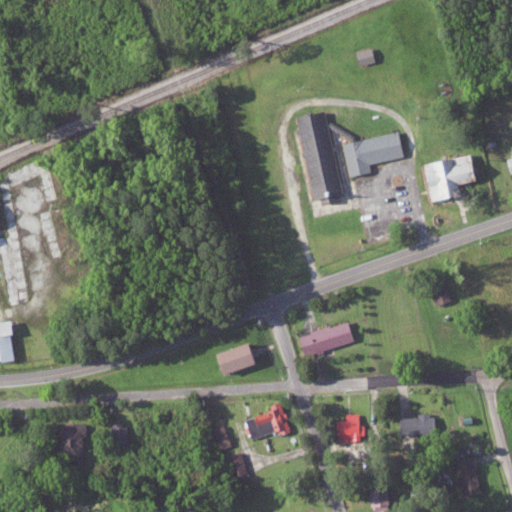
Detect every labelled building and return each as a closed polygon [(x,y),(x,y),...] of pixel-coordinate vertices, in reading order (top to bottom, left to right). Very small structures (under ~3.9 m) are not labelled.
[(373,61),(371,47),(354,50),(357,64),(373,61)] [(309,201),(339,196),(325,109),(296,114),(309,201)] [(348,174),(370,170),(368,162),(401,155),(396,130),(341,142),(348,174)] [(508,173),(511,172),(511,141),(509,143),(511,153),(503,156),(508,173)] [(426,200),(454,196),(452,183),(474,179),(470,153),(420,161),(426,200)] [(434,305),(450,298),(444,281),(427,287),(434,305)] [(296,334),(302,355),(352,341),(346,319),(296,334)] [(11,330),(7,331),(6,321),(0,321),(0,359),(13,359),(11,330)] [(209,353),(217,374),(249,363),(241,342),(209,353)] [(243,417),(248,437),(276,430),(277,433),(288,430),(281,400),(268,403),(270,410),(243,417)] [(359,413),(345,413),(345,419),(334,419),(334,436),(358,436),(357,427),(359,427),(359,413)] [(434,413),(415,414),(415,416),(397,417),(398,435),(435,434),(434,413)] [(56,464),(83,463),(81,422),(54,423),(56,464)] [(127,446),(127,423),(111,423),(110,445),(127,446)] [(228,445),(224,425),(212,427),(217,448),(228,445)] [(224,455),(228,477),(246,473),(241,451),(224,455)] [(480,491),(471,455),(454,460),(462,495),(480,491)] [(369,506),(388,502),(384,481),(365,484),(369,506)]
